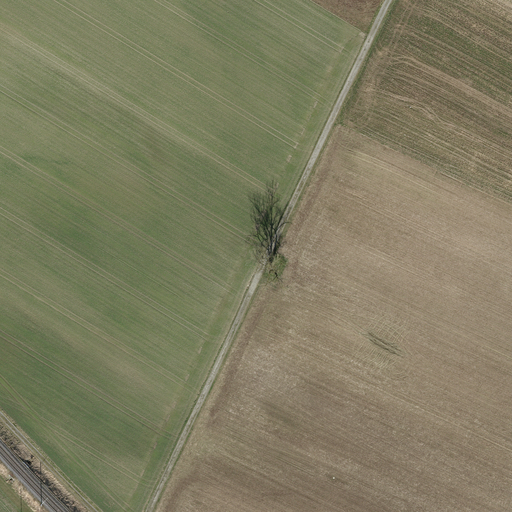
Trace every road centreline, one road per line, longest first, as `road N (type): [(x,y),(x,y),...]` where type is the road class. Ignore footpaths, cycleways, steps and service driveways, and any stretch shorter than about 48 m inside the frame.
road 1 (track): [(391,0),(152,511)]
road 2 (track): [(0,415),(94,511)]
